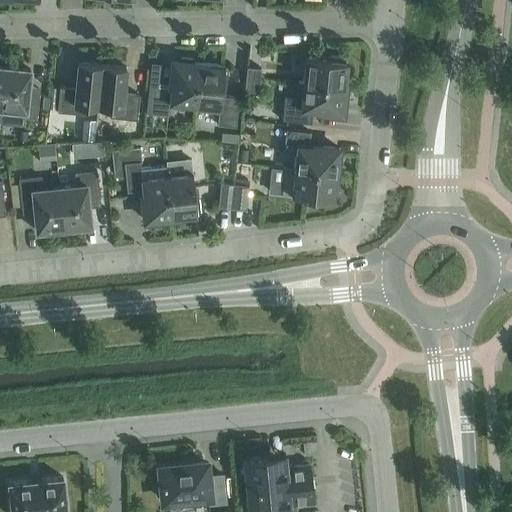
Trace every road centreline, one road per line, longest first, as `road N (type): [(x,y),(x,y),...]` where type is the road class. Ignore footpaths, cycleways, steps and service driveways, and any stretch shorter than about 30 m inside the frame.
road 1 (residential): [(386,19),(378,184),(372,216),(352,236),(0,274)]
road 2 (residential): [(386,19),(0,30)]
road 3 (residential): [(385,511),(374,410),(115,434)]
road 4 (tertiary): [(276,290),(0,316)]
road 5 (tertiary): [(442,130),(467,0)]
road 6 (tertiary): [(394,260),(321,270),(276,290)]
road 7 (tertiary): [(276,290),(326,296),(396,287)]
